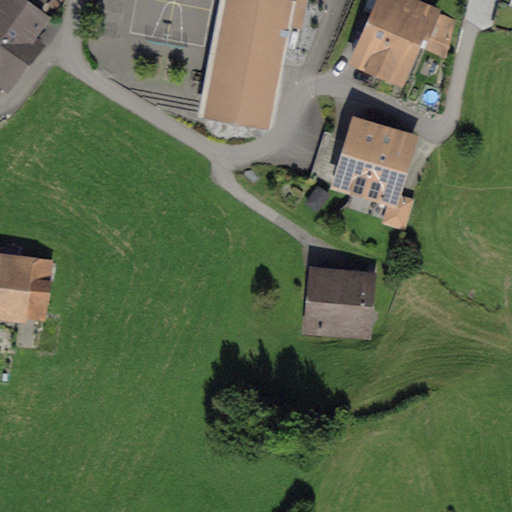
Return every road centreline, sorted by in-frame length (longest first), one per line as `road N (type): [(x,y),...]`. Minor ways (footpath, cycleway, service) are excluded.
road 1 (residential): [(231,160),(331,84),(444,130),(470,38)]
road 2 (residential): [(79,0),(67,59),(231,160)]
road 3 (residential): [(231,160),(221,180),(329,252)]
